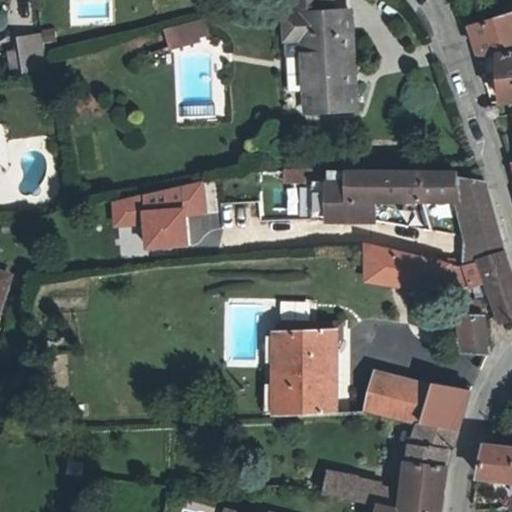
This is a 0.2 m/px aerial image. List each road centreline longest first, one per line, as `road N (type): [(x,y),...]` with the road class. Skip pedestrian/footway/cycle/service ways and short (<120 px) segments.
road 1 (residential): [(511,220),(472,82),(433,0)]
road 2 (residential): [(461,511),(469,439),(511,360)]
